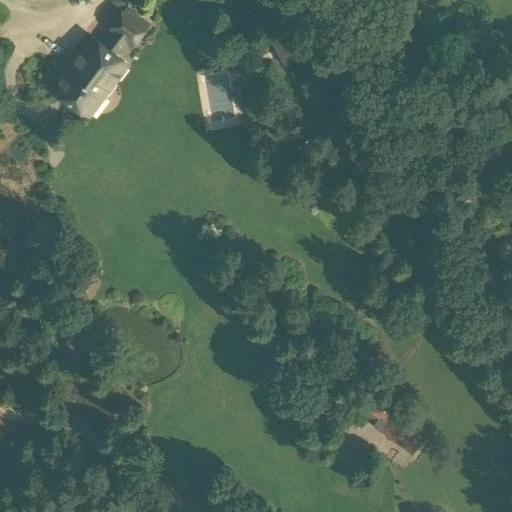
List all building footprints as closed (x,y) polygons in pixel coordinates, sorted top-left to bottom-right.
[(89,35),(52,85),(87,111),(124,61),(115,54),(124,41),(129,44),(145,21),(123,5),(106,27),(108,29),(98,42),(89,35)] [(296,29),(280,38),(292,61),(308,53),(296,29)] [(244,79),(232,82),(237,105),(248,103),(244,79)] [(86,272),(76,290),(91,299),(102,281),(86,272)] [(381,393),(364,415),(412,452),(425,435),(387,405),(391,400),(381,393)]
